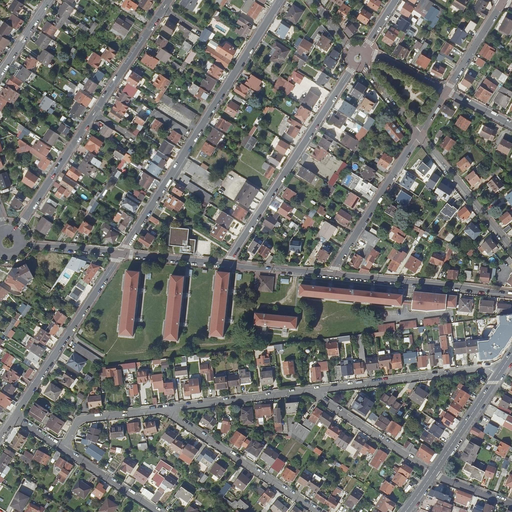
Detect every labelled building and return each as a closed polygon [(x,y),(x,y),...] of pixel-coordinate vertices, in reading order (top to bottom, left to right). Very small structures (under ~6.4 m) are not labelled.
[(14,0),(8,9),(17,15),(24,4),(21,2),(17,0),(14,0)] [(134,3),(129,0),(125,0),(121,6),(129,11),(131,8),(134,11),(138,6),(134,3)] [(149,6),(153,1),(152,0),(141,0),(138,5),(147,12),(150,7),(149,6)] [(181,0),(179,4),(192,12),(196,5),(198,5),(201,0),(181,0)] [(247,13),(255,1),(253,0),(247,0),(242,9),(247,13)] [(377,10),(382,2),(378,0),(370,0),(368,4),(377,10)] [(454,0),(452,3),(464,11),(470,0),(454,0)] [(489,2),(485,0),(484,0),(480,0),(475,10),(485,17),(488,12),(484,9),(489,2)] [(430,25),(434,27),(441,16),(443,12),(445,10),(430,1),(423,12),(415,7),(414,8),(407,3),(401,12),(409,17),(413,9),(416,11),(416,10),(422,14),(422,15),(432,21),(430,25)] [(67,18),(74,8),(65,2),(58,12),(59,13),(66,18),(67,18)] [(247,14),(255,19),(263,7),(255,2),(247,14)] [(350,10),(342,5),(336,14),(344,19),(347,15),(350,10)] [(303,12),(293,6),(289,14),(288,14),(286,17),(296,23),(303,12)] [(367,23),(372,14),(363,9),(358,18),(367,23)] [(217,16),(219,12),(216,10),(212,17),(218,21),(220,18),(217,16)] [(59,13),(52,24),(58,28),(59,29),(66,18),(59,13)] [(14,15),(13,16),(15,17),(10,24),(18,29),(23,21),(14,15)] [(511,34),(511,19),(506,16),(500,29),(511,34)] [(206,28),(212,32),(219,21),(218,21),(212,17),(205,28),(206,28)] [(251,24),(240,17),(237,22),(242,26),(240,31),(235,28),(234,31),(239,34),(245,38),(252,27),(250,26),(251,24)] [(401,17),(395,26),(406,33),(412,24),(401,17)] [(168,21),(176,27),(178,23),(170,18),(168,21)] [(124,22),(118,19),(112,28),(124,36),(133,24),(126,19),(124,22)] [(4,21),(0,27),(0,34),(6,38),(13,27),(4,21)] [(52,36),(58,28),(52,24),(48,21),(42,29),(52,36)] [(176,27),(168,21),(163,29),(172,35),(174,32),(173,31),(176,27)] [(98,24),(94,22),(87,32),(90,35),(98,24)] [(274,31),(284,37),(290,29),(280,23),(274,31)] [(467,27),(460,23),(458,26),(459,27),(465,31),(467,27)] [(350,37),(358,31),(352,24),(344,30),(350,37)] [(180,25),(179,28),(186,32),(183,36),(187,38),(189,35),(191,32),(180,25)] [(466,37),(468,33),(465,31),(459,27),(451,40),(460,46),(462,42),(463,42),(466,37)] [(208,39),(212,32),(206,28),(198,40),(205,43),(208,39)] [(383,40),(391,45),(399,32),(392,28),(390,32),(389,31),(383,40)] [(443,35),(433,29),(431,32),(435,35),(441,38),(443,35)] [(314,40),(318,42),(323,33),(320,31),(314,40)] [(430,43),(435,35),(431,32),(430,33),(429,36),(426,41),(430,43)] [(45,49),(52,39),(43,33),(36,43),(44,49),(45,49)] [(6,38),(0,34),(0,44),(4,48),(5,48),(10,41),(6,38)] [(155,44),(165,48),(169,39),(159,35),(155,44)] [(328,38),(323,35),(317,45),(327,51),(332,44),(329,42),(330,41),(328,39),(328,38)] [(187,43),(185,41),(182,46),(189,50),(192,46),(191,45),(195,39),(191,37),(190,38),(187,43)] [(217,45),(208,39),(205,43),(214,49),(217,45)] [(417,40),(414,47),(420,49),(423,43),(417,40)] [(276,49),(272,56),(281,62),(289,49),(275,41),(271,46),(276,49)] [(448,55),(454,47),(447,42),(440,54),(452,61),(453,58),(448,55)] [(218,45),(215,50),(218,52),(220,53),(231,60),(236,51),(232,49),(233,48),(226,43),(223,48),(218,45)] [(479,54),(488,59),(495,49),(486,43),(479,54)] [(395,53),(403,58),(408,49),(399,45),(395,53)] [(114,57),(117,52),(108,46),(101,57),(102,57),(109,62),(112,56),(114,57)] [(297,51),(297,50),(294,54),(301,58),(305,61),(306,61),(309,57),(307,56),(306,58),(300,54),(301,51),(303,53),(304,51),(307,53),(310,48),(306,46),(305,48),(304,48),(303,50),(299,48),(297,51)] [(41,56),(38,60),(39,61),(47,66),(54,56),(45,49),(44,49),(40,55),(41,56)] [(162,49),(156,57),(165,63),(171,55),(162,49)] [(330,56),(335,60),(339,53),(334,50),(330,56)] [(98,63),(102,57),(101,57),(94,52),(87,63),(93,67),(94,67),(96,68),(99,64),(98,63)] [(221,54),(220,53),(218,52),(215,57),(217,59),(213,64),(223,70),(224,71),(231,60),(221,54)] [(27,60),(23,65),(32,71),(39,61),(38,60),(29,54),(26,59),(27,60)] [(147,54),(141,61),(153,69),(158,61),(147,54)] [(416,62),(426,68),(431,60),(421,54),(416,62)] [(335,60),(330,56),(328,55),(323,63),(333,69),(337,61),(335,60)] [(279,65),(281,62),(272,56),(270,59),(279,65)] [(301,68),(305,61),(301,58),(296,66),(301,68)] [(464,87),(468,89),(485,61),(479,58),(462,85),(461,87),(464,88),(464,87)] [(183,71),(187,63),(184,61),(183,62),(180,67),(179,69),(183,71)] [(174,63),(172,67),(178,71),(179,69),(180,67),(174,63)] [(218,78),(223,70),(213,64),(208,72),(218,78)] [(439,75),(441,76),(445,69),(436,64),(432,72),(437,74),(436,75),(438,77),(439,75)] [(19,80),(22,76),(20,74),(24,68),(20,66),(13,76),(12,76),(8,83),(16,89),(21,81),(19,80)] [(382,68),(379,72),(383,75),(382,76),(389,83),(395,76),(387,70),(386,71),(382,68)] [(497,68),(493,74),(505,82),(509,76),(497,68)] [(140,80),(142,77),(140,76),(134,72),(130,69),(123,80),(128,83),(135,88),(137,85),(138,86),(141,81),(140,80)] [(99,81),(104,74),(98,70),(93,77),(99,81)] [(328,82),(331,77),(323,72),(316,84),(323,88),(327,82),(328,82)] [(155,84),(154,85),(162,90),(165,92),(166,89),(164,88),(165,85),(168,87),(171,81),(161,75),(154,84),(155,84)] [(262,81),(252,75),(249,80),(248,79),(245,84),(255,90),(258,85),(259,86),(262,81)] [(210,92),(217,81),(208,76),(201,87),(210,92)] [(280,76),(273,88),(277,90),(280,92),(287,81),(280,76)] [(490,81),(487,79),(485,83),(484,82),(482,86),(481,86),(475,95),(478,98),(479,97),(480,98),(481,97),(488,101),(491,98),(488,97),(495,85),(490,82),(490,81)] [(88,88),(87,89),(87,90),(92,93),(97,85),(89,80),(85,85),(87,86),(88,88)] [(294,85),(287,81),(280,92),(288,97),(289,96),(288,95),(294,85)] [(350,92),(360,99),(362,96),(367,88),(357,82),(350,92)] [(128,83),(123,92),(131,97),(132,98),(137,89),(135,88),(128,83)] [(194,84),(190,90),(196,94),(196,95),(205,101),(209,93),(194,84)] [(251,95),(254,91),(250,88),(249,89),(241,84),(239,88),(237,87),(235,91),(244,97),(247,93),(251,95)] [(1,90),(0,91),(0,95),(8,101),(9,101),(16,91),(7,85),(2,91),(1,90)] [(511,93),(511,92),(501,86),(493,100),(505,106),(511,93)] [(126,106),(131,97),(123,92),(120,90),(114,98),(118,101),(126,106)] [(162,90),(155,101),(158,103),(160,100),(163,94),(165,92),(162,90)] [(302,104),(301,105),(311,111),(319,97),(309,91),(302,104)] [(91,100),(78,92),(73,99),(76,102),(77,102),(81,105),(82,104),(86,107),(91,100)] [(192,120),(196,114),(163,94),(160,100),(192,120)] [(49,98),(45,96),(39,104),(38,106),(39,107),(45,111),(53,100),(50,98),(49,98)] [(366,99),(362,96),(360,99),(355,107),(359,109),(360,107),(368,112),(374,103),(367,98),(366,99)] [(348,115),(354,106),(345,100),(342,105),(343,106),(340,110),(348,115)] [(118,101),(112,109),(122,115),(123,116),(128,108),(126,106),(118,101)] [(85,107),(81,105),(77,102),(70,112),(78,118),(85,107)] [(231,102),(230,104),(228,107),(225,111),(234,116),(240,107),(231,102)] [(302,125),(311,111),(301,105),(295,116),(296,116),(293,120),(302,125)] [(454,111),(444,105),(441,110),(451,116),(454,111)] [(148,112),(150,109),(144,106),(141,110),(138,114),(141,116),(145,110),(148,112)] [(119,122),(123,116),(122,115),(112,109),(108,115),(119,122)] [(187,130),(154,110),(152,111),(150,115),(150,116),(156,120),(164,124),(168,127),(173,130),(181,135),(183,136),(187,130)] [(338,127),(340,129),(348,117),(339,112),(336,117),(333,116),(330,121),(338,127)] [(142,126),(145,121),(137,116),(134,121),(135,121),(134,123),(138,126),(139,124),(142,126)] [(455,124),(465,130),(470,122),(461,116),(455,124)] [(302,125),(293,120),(292,119),(290,117),(287,121),(292,124),(287,133),(295,138),(300,129),(302,125)] [(370,117),(364,128),(368,131),(374,122),(375,120),(370,117)] [(216,126),(225,132),(230,124),(221,118),(216,126)] [(395,141),(396,142),(403,136),(402,134),(405,132),(394,119),(388,123),(387,122),(383,125),(385,128),(385,129),(389,134),(395,141)] [(157,135),(164,124),(156,120),(149,130),(157,135)] [(65,136),(70,128),(62,123),(57,130),(65,136)] [(105,125),(100,133),(109,139),(114,131),(105,125)] [(479,133),(492,140),(498,130),(494,128),(493,130),(484,125),(479,133)] [(209,136),(207,139),(218,146),(225,135),(214,128),(210,136),(209,136)] [(57,139),(59,135),(50,129),(43,140),(50,145),(55,138),(57,139)] [(367,131),(364,129),(362,131),(360,129),(358,132),(360,134),(359,136),(362,139),(367,131)] [(176,144),(181,135),(173,130),(168,139),(176,144)] [(436,137),(439,140),(444,133),(440,131),(436,137)] [(353,150),(352,152),(354,153),(361,142),(359,141),(358,142),(346,134),(340,142),(353,150)] [(327,151),(334,140),(325,135),(318,146),(327,151)] [(93,136),(88,144),(86,148),(96,154),(98,150),(103,143),(93,136)] [(440,145),(449,151),(455,142),(447,136),(440,145)] [(254,139),(251,137),(247,143),(244,147),(248,149),(254,139)] [(165,140),(158,151),(167,156),(174,146),(165,140)] [(281,140),(276,147),(276,148),(277,149),(284,154),(290,145),(281,140)] [(511,146),(511,144),(509,143),(508,144),(506,143),(502,140),(497,150),(508,155),(511,146)] [(34,145),(32,148),(40,154),(43,156),(45,157),(50,149),(40,143),(37,148),(34,145)] [(210,156),(213,151),(210,149),(211,146),(206,143),(201,150),(210,156)] [(38,157),(40,154),(32,148),(26,144),(26,146),(25,149),(24,151),(26,152),(28,149),(30,151),(29,151),(38,157)] [(242,147),(238,145),(236,148),(233,153),(238,156),(241,151),(240,150),(242,147)] [(113,153),(122,159),(123,158),(126,153),(127,151),(118,146),(113,153)] [(320,163),(327,152),(327,151),(318,146),(315,151),(316,151),(312,158),(320,163)] [(89,151),(83,160),(84,160),(91,164),(96,156),(89,151)] [(133,157),(126,153),(123,158),(126,160),(129,162),(133,157)] [(277,166),(283,157),(277,153),(275,158),(276,158),(275,159),(271,157),(269,160),(277,166)] [(378,163),(376,167),(384,172),(392,158),(385,153),(384,155),(382,154),(379,159),(377,158),(375,161),(378,163)] [(156,155),(152,162),(162,169),(167,162),(156,155)] [(43,170),(50,161),(45,157),(43,156),(37,166),(43,170)] [(354,157),(352,157),(347,165),(345,168),(348,170),(349,168),(352,169),(358,159),(354,156),(354,157)] [(456,165),(463,172),(470,166),(464,158),(456,165)] [(82,163),(77,170),(88,177),(92,170),(94,172),(97,168),(91,164),(84,160),(82,163)] [(156,177),(162,169),(152,162),(151,162),(146,169),(153,173),(152,174),(156,177)] [(195,172),(219,187),(223,181),(193,162),(187,171),(193,175),(195,172)] [(269,178),(275,168),(267,163),(265,162),(262,167),(267,170),(264,175),(269,178)] [(430,170),(434,173),(437,168),(434,164),(431,169),(422,163),(415,171),(416,172),(415,173),(419,176),(421,174),(424,177),(430,170)] [(67,173),(65,175),(70,178),(71,177),(77,180),(81,173),(76,169),(72,166),(68,173),(67,173)] [(475,183),(476,182),(479,179),(474,173),(478,169),(476,166),(475,167),(469,173),(470,174),(465,178),(472,186),(475,183)] [(310,183),(316,175),(303,167),(298,175),(310,183)] [(369,167),(362,178),(370,183),(374,176),(375,177),(378,172),(369,167)] [(491,175),(493,178),(495,177),(503,170),(500,167),(491,175)] [(22,180),(32,187),(38,178),(28,171),(22,180)] [(0,182),(2,188),(11,185),(6,172),(0,173),(0,182)] [(143,177),(139,184),(147,190),(154,178),(144,172),(142,176),(143,177)] [(77,183),(76,182),(75,182),(70,178),(65,175),(63,179),(60,183),(72,191),(77,183)] [(184,175),(179,185),(189,191),(194,194),(209,203),(213,197),(189,182),(191,179),(184,175)] [(401,185),(411,189),(415,180),(405,175),(401,185)] [(362,178),(357,176),(351,186),(366,196),(372,185),(370,183),(362,178)] [(495,193),(499,190),(498,189),(502,185),(495,177),(493,178),(487,183),(495,193)] [(235,200),(248,208),(258,191),(246,183),(235,200)] [(448,188),(441,183),(435,193),(447,201),(451,194),(446,191),(448,188)] [(173,192),(180,197),(185,190),(177,185),(173,192)] [(61,187),(55,195),(60,198),(63,194),(67,197),(70,193),(61,187)] [(283,197),(291,202),(296,194),(288,189),(283,197)] [(134,214),(142,201),(128,192),(120,205),(134,214)] [(353,209),(360,198),(357,196),(351,192),(344,204),(353,209)] [(397,198),(394,202),(404,208),(411,197),(402,192),(398,199),(397,198)] [(171,195),(165,204),(173,209),(181,214),(187,205),(171,195)] [(10,204),(17,210),(24,201),(16,196),(10,204)] [(501,199),(500,197),(491,203),(494,206),(499,202),(499,201),(501,199)] [(47,213),(45,215),(50,218),(56,209),(54,208),(57,204),(49,199),(41,211),(45,214),(46,212),(47,213)] [(274,201),(270,207),(277,211),(280,205),(274,201)] [(292,209),(283,203),(282,206),(282,207),(278,212),(281,214),(290,220),(291,217),(288,215),(292,209)] [(388,204),(386,208),(387,208),(384,213),(392,218),(395,214),(396,215),(399,211),(388,204)] [(445,214),(451,219),(458,211),(452,206),(451,207),(447,204),(440,212),(444,215),(445,214)] [(239,206),(232,216),(241,222),(247,212),(239,206)] [(321,206),(319,208),(317,212),(323,217),(326,213),(321,210),(323,208),(321,206)] [(276,221),(281,214),(278,212),(270,207),(269,208),(268,211),(275,216),(273,219),(269,216),(264,225),(273,230),(278,222),(276,221)] [(457,214),(463,221),(470,214),(465,207),(457,214)] [(352,217),(344,212),(342,211),(336,219),(339,221),(342,223),(345,225),(346,226),(352,217)] [(118,212),(113,220),(117,223),(122,215),(118,212)] [(222,212),(215,223),(217,224),(226,230),(233,218),(222,212)] [(511,218),(507,212),(499,218),(505,225),(511,218)] [(123,231),(131,218),(128,215),(125,220),(124,220),(119,228),(123,231)] [(52,223),(43,217),(39,224),(36,229),(45,234),(52,223)] [(89,234),(93,227),(84,222),(80,228),(89,234)] [(326,222),(318,233),(322,236),(329,240),(336,228),(326,222)] [(118,235),(110,230),(112,228),(107,224),(106,223),(102,229),(108,234),(105,238),(113,243),(118,235)] [(481,233),(471,223),(463,231),(474,241),(481,233)] [(62,231),(66,234),(66,233),(69,235),(73,237),(76,232),(78,230),(74,228),(73,228),(67,224),(62,231)] [(220,242),(227,230),(226,230),(217,224),(210,236),(220,242)] [(403,238),(406,234),(394,226),(391,231),(393,232),(390,237),(392,238),(392,239),(401,244),(404,239),(403,238)] [(437,236),(444,240),(450,232),(444,227),(437,236)] [(180,253),(194,254),(196,240),(188,239),(189,230),(171,228),(169,246),(181,247),(180,253)] [(360,237),(368,242),(374,246),(379,239),(375,236),(368,233),(364,230),(360,236),(360,237)] [(450,232),(444,240),(451,245),(456,237),(450,232)] [(155,239),(148,234),(145,239),(142,237),(139,241),(149,248),(155,239)] [(497,246),(490,239),(482,246),(482,247),(481,248),(480,249),(483,252),(485,250),(488,253),(497,246)] [(255,256),(261,246),(254,241),(248,251),(252,254),(252,255),(255,256)] [(294,253),(301,253),(302,242),(291,241),(290,250),(294,250),(294,253)] [(366,244),(359,256),(363,258),(365,260),(372,249),(373,248),(366,244)] [(258,254),(266,259),(270,251),(263,246),(258,254)] [(393,259),(398,250),(395,248),(389,257),(393,259)] [(316,257),(325,262),(330,254),(322,249),(316,257)] [(379,253),(372,249),(365,260),(365,261),(367,263),(364,266),(369,268),(369,269),(374,260),(379,253)] [(453,250),(449,249),(446,257),(442,266),(445,268),(453,250)] [(399,267),(400,264),(402,261),(398,258),(398,257),(399,258),(401,255),(403,257),(406,257),(405,255),(403,253),(399,250),(398,250),(393,259),(392,259),(393,260),(388,268),(395,272),(399,267)] [(434,263),(442,266),(446,257),(433,252),(429,263),(434,264),(434,263)] [(356,269),(363,258),(359,256),(355,254),(352,258),(353,259),(349,265),(356,269)] [(420,262),(410,256),(404,266),(415,273),(419,267),(418,266),(420,262)] [(84,271),(86,272),(90,264),(91,263),(87,262),(86,263),(72,258),(66,267),(79,272),(83,267),(85,268),(84,271)] [(369,273),(369,268),(364,266),(367,263),(365,261),(363,265),(358,272),(369,273)] [(83,291),(88,284),(89,285),(99,269),(98,267),(90,264),(86,272),(76,286),(83,291)] [(10,275),(5,282),(22,293),(35,274),(24,266),(21,270),(19,269),(13,277),(10,275)] [(120,336),(134,337),(135,322),(139,322),(139,318),(135,318),(138,292),(142,292),(142,289),(138,288),(140,273),(126,271),(120,336)] [(447,279),(457,280),(458,272),(449,271),(447,279)] [(210,336),(223,338),(225,322),(229,323),(229,319),(225,319),(228,293),(232,293),(232,289),(228,289),(230,273),(217,272),(210,336)] [(487,273),(481,272),(480,282),(487,283),(488,280),(489,279),(490,275),(487,274),(487,273)] [(165,340),(178,341),(179,326),(183,326),(184,322),(180,322),(182,296),(187,297),(187,293),(183,292),(184,277),(171,276),(165,340)] [(258,291),(272,292),(273,278),(259,277),(258,291)] [(349,290),(333,289),(333,288),(328,287),(328,288),(316,287),(316,286),(311,286),(311,287),(300,285),(299,296),(401,306),(402,296),(392,295),(392,294),(387,293),(387,294),(375,293),(375,292),(370,292),(370,293),(354,291),(354,290),(349,289),(349,290)] [(7,296),(9,292),(0,286),(0,301),(1,302),(5,295),(7,296)] [(84,292),(83,291),(76,286),(71,294),(69,296),(77,302),(84,292)] [(75,305),(77,302),(69,296),(71,294),(70,293),(66,299),(75,305)] [(456,310),(457,296),(436,294),(428,293),(424,294),(423,294),(421,294),(413,293),(413,297),(412,310),(426,311),(445,311),(445,308),(456,310)] [(459,311),(471,312),(472,300),(461,299),(459,311)] [(479,311),(493,313),(495,302),(480,301),(479,311)] [(511,305),(498,304),(497,313),(503,313),(503,312),(511,312),(511,305)] [(53,321),(61,326),(67,318),(58,312),(53,321)] [(18,314),(17,315),(15,318),(16,319),(15,320),(14,319),(11,324),(14,326),(16,324),(21,316),(18,314)] [(296,329),(297,318),(256,314),(254,325),(263,326),(263,330),(266,330),(267,326),(284,328),(283,332),(287,332),(287,328),(296,329)] [(510,315),(493,317),(494,319),(495,319),(495,329),(503,329),(509,330),(510,315)] [(423,320),(423,327),(438,325),(440,324),(439,317),(423,320)] [(46,331),(51,335),(54,337),(61,326),(52,321),(46,331)] [(399,323),(399,324),(400,330),(412,328),(413,321),(399,323)] [(377,325),(378,333),(388,331),(395,330),(394,323),(377,325)] [(438,325),(441,340),(446,340),(446,335),(445,335),(445,333),(452,332),(450,323),(440,324),(438,325)] [(11,324),(4,334),(7,336),(14,326),(11,324)] [(35,339),(40,343),(45,346),(48,342),(47,342),(51,335),(46,331),(41,329),(35,339)] [(509,330),(503,329),(495,329),(494,332),(494,340),(501,341),(507,342),(509,330)] [(357,334),(360,360),(361,363),(364,363),(366,362),(366,359),(362,334),(357,334)] [(35,344),(30,352),(31,352),(40,358),(46,351),(38,346),(40,343),(35,339),(33,338),(31,342),(35,344)] [(466,342),(467,351),(473,350),(474,352),(480,351),(479,343),(479,340),(466,341),(466,342)] [(328,348),(329,355),(339,354),(338,342),(327,343),(327,348),(328,348)] [(454,344),(455,354),(467,353),(467,351),(466,342),(454,344)] [(435,347),(435,343),(429,344),(432,365),(437,364),(436,358),(443,357),(442,355),(442,353),(441,346),(435,347)] [(103,361),(77,344),(74,350),(99,366),(103,361)] [(481,348),(482,358),(492,357),(491,347),(481,348)] [(403,354),(404,363),(417,361),(417,357),(416,352),(412,353),(412,351),(406,352),(406,354),(403,354)] [(40,359),(40,358),(31,352),(27,358),(36,364),(40,359)] [(418,357),(419,368),(426,367),(426,360),(428,360),(427,356),(422,356),(422,352),(421,352),(416,352),(417,357),(418,357)] [(75,353),(69,362),(68,363),(74,367),(80,371),(83,367),(85,364),(87,361),(75,353)] [(378,357),(379,365),(387,365),(387,368),(392,367),(391,355),(391,354),(378,356),(378,357)] [(391,355),(392,367),(393,368),(402,367),(401,354),(391,355)] [(14,358),(10,355),(8,358),(5,356),(2,361),(11,367),(11,366),(10,364),(14,358)] [(258,364),(270,363),(270,358),(267,358),(267,357),(265,357),(265,355),(261,356),(262,359),(258,359),(258,364)] [(366,359),(366,362),(367,368),(374,367),(374,369),(379,368),(379,365),(378,357),(366,359)] [(353,363),(355,374),(364,373),(363,366),(365,365),(364,363),(361,363),(360,360),(356,361),(357,363),(353,363)] [(284,363),(285,374),(294,373),(293,361),(284,363)] [(316,363),(317,371),(312,371),(313,381),(321,380),(320,371),(328,369),(327,361),(316,363)] [(341,367),(343,376),(353,374),(352,363),(350,363),(350,364),(350,365),(346,366),(341,367)] [(208,381),(215,380),(214,379),(213,364),(204,365),(204,366),(200,366),(201,374),(207,373),(208,381)] [(175,368),(176,375),(188,374),(187,366),(175,368)] [(99,368),(98,371),(99,377),(104,376),(104,375),(108,375),(108,377),(115,376),(116,385),(123,384),(121,370),(116,370),(116,368),(116,367),(99,368)] [(33,370),(30,368),(24,377),(27,379),(33,370)] [(18,379),(21,375),(11,369),(4,379),(9,383),(13,385),(18,378),(18,379)] [(137,372),(138,383),(148,382),(146,371),(137,372)] [(63,382),(73,388),(79,379),(68,372),(65,376),(67,377),(63,382)] [(240,375),(241,384),(251,382),(250,372),(239,373),(240,375)] [(261,373),(263,385),(274,383),(272,372),(261,373)] [(155,380),(156,389),(164,388),(164,383),(163,374),(153,376),(153,380),(155,380)] [(227,377),(229,386),(241,385),(241,384),(240,375),(227,376),(227,377)] [(215,380),(216,389),(229,387),(229,386),(227,377),(214,379),(215,380)] [(190,390),(191,393),(201,392),(199,378),(189,380),(189,382),(190,390)] [(164,383),(164,388),(165,394),(175,393),(173,382),(164,383)] [(411,383),(407,388),(411,390),(416,382),(411,383)] [(10,398),(17,387),(13,385),(9,383),(3,393),(10,398)] [(47,393),(56,400),(63,390),(53,384),(47,393)] [(127,396),(138,394),(137,385),(135,385),(131,386),(129,386),(129,385),(125,385),(127,396)] [(421,405),(428,394),(417,387),(410,398),(421,405)] [(461,390),(454,401),(463,406),(469,396),(461,390)] [(379,400),(394,410),(397,412),(402,405),(395,400),(396,398),(392,395),(391,398),(384,393),(379,400)] [(357,411),(365,416),(373,403),(364,397),(364,398),(357,394),(349,405),(352,407),(357,411)] [(511,398),(505,395),(497,408),(509,415),(511,411),(507,409),(511,398)] [(7,396),(2,405),(7,408),(9,405),(10,406),(12,404),(15,406),(17,403),(10,398),(7,396)] [(102,405),(101,396),(88,397),(89,408),(93,407),(93,406),(102,405)] [(286,403),(287,414),(297,413),(300,402),(286,403)] [(453,402),(448,411),(456,416),(462,407),(453,402)] [(29,414),(41,422),(48,412),(35,404),(29,414)] [(255,406),(256,418),(264,417),(264,415),(266,414),(271,414),(271,409),(270,404),(255,406)] [(242,408),(244,424),(254,422),(252,407),(242,408)] [(298,423),(292,433),(291,436),(302,443),(304,441),(323,412),(316,408),(308,420),(306,419),(302,426),(298,423)] [(510,429),(511,425),(511,416),(509,415),(497,408),(491,419),(500,424),(510,429)] [(439,417),(443,419),(441,422),(449,427),(453,421),(458,424),(460,421),(455,418),(454,418),(443,411),(439,417)] [(323,412),(316,423),(318,424),(320,421),(328,426),(333,418),(323,412)] [(206,413),(200,421),(212,429),(218,421),(206,413)] [(47,425),(59,433),(65,423),(53,415),(47,425)] [(381,415),(375,424),(384,430),(387,426),(388,426),(391,422),(381,415)] [(221,431),(227,433),(228,430),(230,431),(234,425),(234,420),(224,418),(223,424),(221,423),(219,430),(221,431)] [(433,419),(426,431),(435,437),(438,439),(445,427),(433,419)] [(491,419),(484,432),(485,433),(488,434),(492,436),(493,437),(500,424),(491,419)] [(143,424),(145,433),(157,430),(155,421),(148,423),(148,422),(143,423),(144,424),(143,424)] [(394,422),(388,431),(396,437),(402,427),(394,422)] [(138,423),(127,424),(128,433),(139,432),(138,423)] [(338,429),(332,425),(330,425),(327,430),(325,432),(336,440),(342,432),(342,431),(338,428),(338,429)] [(123,427),(111,428),(112,438),(124,436),(123,427)] [(484,432),(483,431),(475,427),(474,427),(471,432),(480,437),(482,438),(485,433),(484,432)] [(90,428),(87,440),(96,443),(100,431),(90,428)] [(162,437),(163,438),(161,441),(170,446),(175,438),(177,435),(168,428),(162,437)] [(425,430),(420,438),(430,444),(435,437),(426,431),(425,430)] [(237,431),(230,442),(239,447),(246,437),(237,431)] [(336,440),(335,442),(339,445),(339,444),(346,449),(352,439),(342,432),(336,440)] [(18,433),(9,446),(18,452),(26,438),(18,433)] [(357,435),(351,445),(359,450),(366,440),(357,435)] [(182,452),(186,446),(175,438),(170,446),(169,447),(180,454),(182,452)] [(252,438),(245,449),(257,456),(264,446),(252,438)] [(470,441),(461,459),(467,462),(471,464),(476,454),(475,453),(479,446),(470,441)] [(493,449),(496,451),(496,452),(503,457),(509,446),(501,441),(499,446),(496,445),(493,449)] [(192,459),(198,451),(194,448),(192,446),(193,445),(188,443),(186,446),(182,452),(180,454),(179,455),(190,462),(192,459)] [(365,443),(360,451),(365,454),(367,455),(369,452),(372,454),(375,450),(365,443)] [(90,445),(86,452),(98,460),(103,452),(95,446),(91,444),(90,445)] [(413,446),(410,451),(424,461),(427,463),(428,463),(430,460),(433,462),(435,458),(437,455),(427,448),(428,447),(427,447),(422,454),(416,450),(418,448),(414,445),(413,446)] [(200,461),(209,468),(217,457),(208,450),(205,448),(197,459),(200,461)] [(267,448),(261,456),(273,464),(277,458),(279,455),(267,448)] [(377,449),(368,462),(377,468),(381,461),(383,462),(388,454),(379,449),(379,450),(377,449)] [(7,450),(0,459),(0,460),(7,466),(15,455),(7,450)] [(50,457),(37,450),(34,456),(33,458),(37,460),(36,462),(39,463),(40,462),(46,465),(50,457)] [(33,458),(34,456),(30,453),(27,452),(24,456),(32,461),(33,458)] [(30,465),(32,461),(24,456),(23,455),(21,458),(26,462),(26,463),(30,465)] [(126,457),(119,469),(124,472),(125,470),(133,475),(140,466),(126,457)] [(60,458),(55,465),(62,469),(66,462),(60,458)] [(273,464),(271,467),(279,472),(285,463),(277,458),(273,464)] [(163,467),(170,472),(173,467),(161,459),(153,470),(156,472),(152,478),(157,482),(156,484),(160,486),(163,483),(166,477),(159,472),(163,467)] [(0,460),(0,471),(2,473),(3,472),(7,475),(11,468),(7,466),(0,460)] [(68,472),(72,465),(67,462),(60,473),(59,475),(56,479),(63,483),(70,473),(68,472)] [(474,478),(481,482),(484,475),(485,471),(477,467),(471,464),(467,462),(463,469),(471,473),(469,477),(473,479),(474,478)] [(481,462),(477,467),(485,471),(487,465),(481,462)] [(216,463),(210,471),(214,474),(218,477),(219,478),(225,470),(216,463)] [(401,468),(398,472),(407,478),(408,478),(411,475),(409,474),(412,469),(404,464),(401,468)] [(485,471),(484,475),(493,478),(496,469),(487,465),(485,471)] [(140,466),(133,475),(140,480),(139,481),(144,485),(151,473),(140,466)] [(286,468),(281,476),(290,481),(290,480),(293,481),(300,471),(296,469),(294,472),(286,468)] [(303,471),(297,480),(306,486),(307,484),(311,477),(312,477),(303,471)] [(398,472),(392,480),(401,486),(407,478),(398,472)] [(201,478),(199,480),(202,483),(207,476),(204,474),(201,478)] [(241,474),(234,483),(243,490),(250,481),(241,474)] [(377,474),(371,483),(373,484),(379,476),(377,474)] [(166,477),(163,483),(172,489),(177,481),(167,475),(166,477)] [(307,484),(312,488),(312,489),(317,492),(319,489),(323,483),(319,481),(318,482),(311,477),(307,484)] [(386,480),(381,488),(386,492),(389,494),(394,486),(386,480)] [(73,490),(84,498),(90,488),(79,481),(73,490)] [(226,482),(216,496),(221,499),(223,497),(231,486),(226,482)] [(96,488),(92,494),(100,499),(105,491),(101,488),(103,486),(99,483),(96,489),(96,488)] [(194,494),(182,486),(176,496),(180,498),(181,496),(189,501),(194,494)] [(261,496),(259,500),(264,504),(267,500),(268,501),(274,494),(268,489),(262,496),(261,496)] [(446,495),(432,489),(428,495),(434,497),(434,496),(444,499),(446,495)] [(158,490),(151,501),(155,503),(163,494),(158,490)] [(454,500),(466,505),(468,501),(470,501),(472,495),(458,490),(454,500)] [(354,491),(348,500),(344,505),(353,510),(356,505),(361,497),(362,496),(354,491)] [(19,493),(12,506),(22,510),(28,498),(19,493)] [(314,497),(324,503),(326,500),(324,498),(326,496),(322,493),(320,496),(317,493),(314,497)] [(382,495),(374,506),(382,511),(383,511),(387,508),(391,510),(396,503),(382,495)] [(330,496),(326,503),(335,509),(339,503),(333,499),(333,498),(330,496)] [(221,499),(233,507),(235,505),(223,497),(221,499)] [(108,499),(100,511),(114,511),(118,506),(108,499)] [(238,504),(241,506),(240,507),(242,509),(243,508),(245,510),(249,506),(240,499),(237,503),(238,504)] [(439,499),(438,504),(449,508),(451,504),(449,503),(446,502),(439,499)] [(60,509),(58,511),(63,511),(65,509),(59,505),(52,500),(50,503),(60,509)] [(285,511),(288,509),(277,500),(270,508),(275,511),(285,511)] [(30,503),(24,511),(31,511),(32,510),(36,511),(43,511),(46,508),(42,506),(41,508),(30,503)] [(449,508),(438,504),(436,503),(432,511),(449,511),(451,509),(449,508)]
